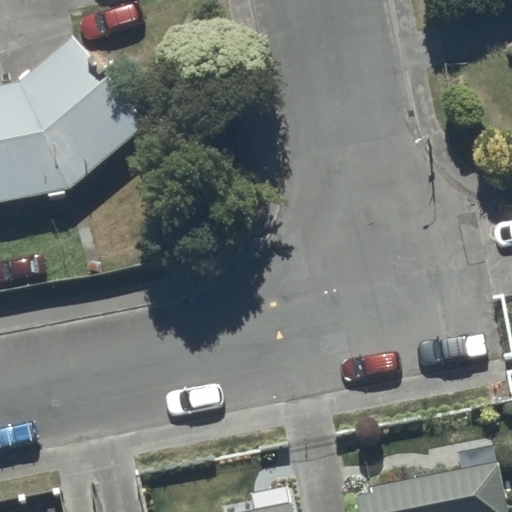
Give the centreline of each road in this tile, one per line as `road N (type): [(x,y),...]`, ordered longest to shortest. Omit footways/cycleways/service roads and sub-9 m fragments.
road 1 (residential): [(363,211),(361,253),(348,284),(325,317),(289,339),(0,396)]
road 2 (residential): [(363,211),(321,0)]
